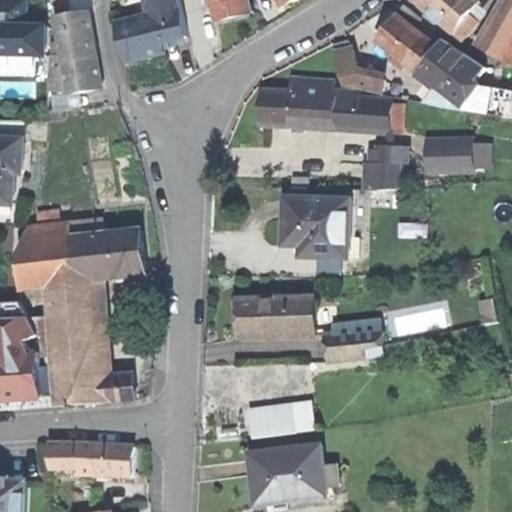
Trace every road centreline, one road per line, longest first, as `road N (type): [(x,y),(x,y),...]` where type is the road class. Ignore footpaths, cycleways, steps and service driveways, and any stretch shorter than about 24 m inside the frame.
road 1 (residential): [(177,420),(187,137)]
road 2 (residential): [(187,137),(211,95),(250,60),(353,0)]
road 3 (residential): [(0,428),(177,420)]
road 4 (residential): [(187,137),(123,96),(100,0)]
